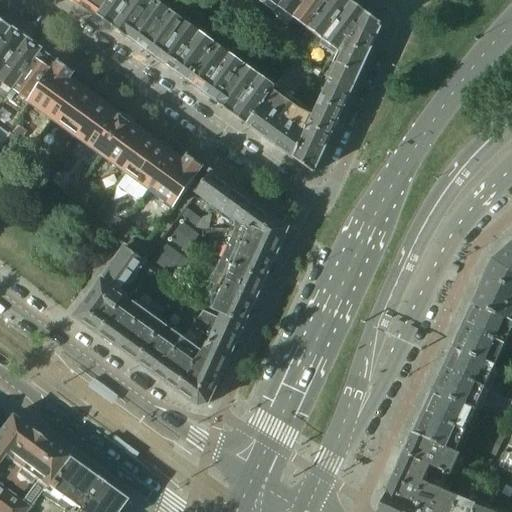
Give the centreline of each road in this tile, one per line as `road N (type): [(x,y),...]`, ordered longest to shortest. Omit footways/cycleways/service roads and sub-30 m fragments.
road 1 (residential): [(389,0),(401,10),(403,29),(334,184),(315,206),(29,0)]
road 2 (primary): [(511,19),(422,124),(386,184),(249,476)]
road 3 (trunk): [(342,431),(367,349),(418,235),(466,167),(511,127)]
road 4 (primary): [(342,431),(374,394),(447,242),(511,176)]
road 5 (tertiary): [(249,476),(0,297)]
road 6 (tertiary): [(0,373),(180,511)]
